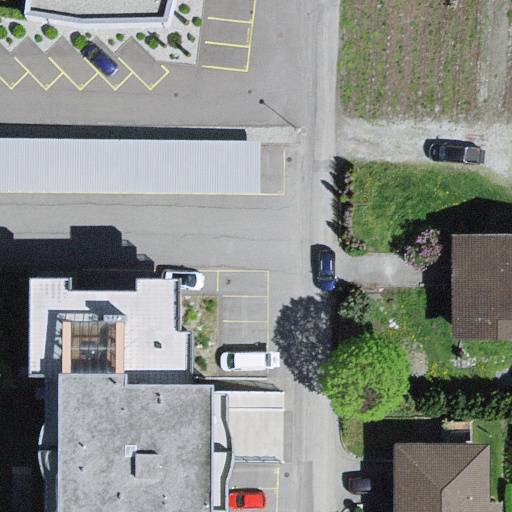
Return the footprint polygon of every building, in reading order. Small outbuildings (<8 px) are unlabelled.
[(28,0),(27,11),(82,21),(165,22),(170,0),(28,0)] [(0,179),(261,182),(262,129),(0,126),(0,179)] [(511,251),(445,250),(447,323),(511,322),(511,251)] [(61,295),(16,296),(12,392),(27,391),(28,443),(16,470),(29,497),(29,511),(213,511),(213,499),(225,475),(232,475),(282,472),(290,472),(289,405),(225,409),(191,404),(188,351),(173,349),(176,296),(122,297),(121,312),(60,310),(61,295)] [(479,511),(476,457),(389,458),(390,511),(479,511)]
